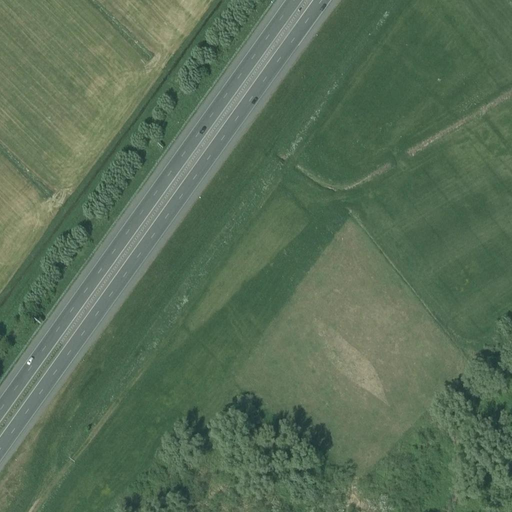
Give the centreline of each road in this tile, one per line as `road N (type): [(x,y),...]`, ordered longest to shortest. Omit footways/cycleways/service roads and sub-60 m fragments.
road 1 (motorway): [(0,451),(322,0)]
road 2 (motorway): [(295,0),(0,410)]
